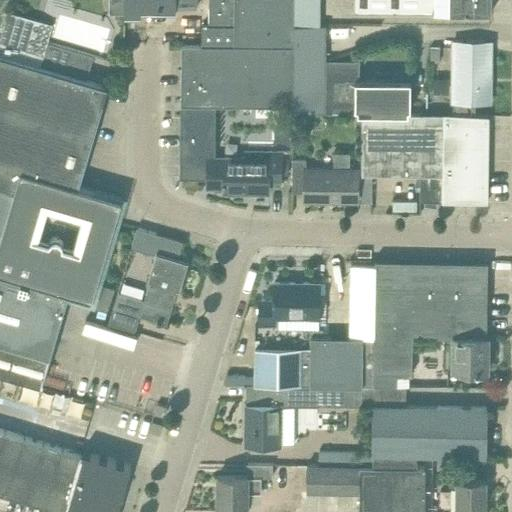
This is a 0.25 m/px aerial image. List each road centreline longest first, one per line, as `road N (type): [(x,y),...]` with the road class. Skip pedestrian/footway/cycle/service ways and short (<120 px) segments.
road 1 (unclassified): [(161,511),(245,232)]
road 2 (unclassified): [(511,235),(245,232)]
road 3 (unclassified): [(245,232),(165,211),(147,182),(149,51)]
